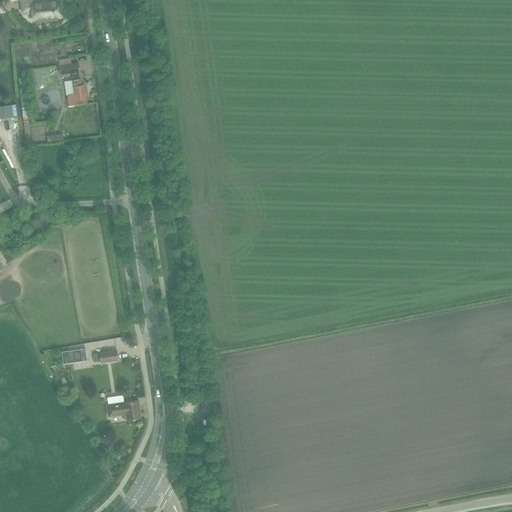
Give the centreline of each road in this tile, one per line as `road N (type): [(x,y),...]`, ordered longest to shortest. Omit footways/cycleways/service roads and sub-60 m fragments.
road 1 (tertiary): [(162,440),(161,377),(134,201)]
road 2 (tertiary): [(134,201),(104,0)]
road 3 (unclassified): [(0,174),(21,203),(134,201)]
